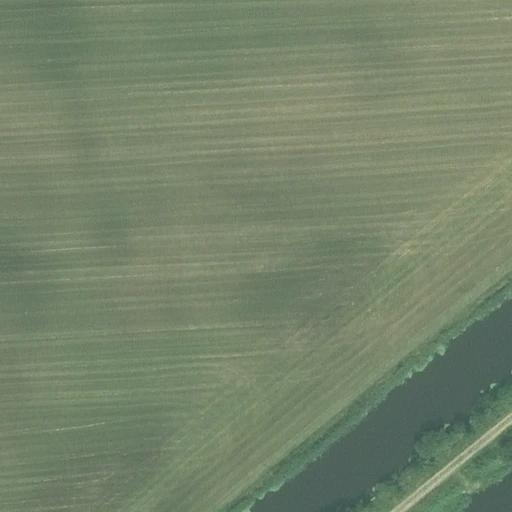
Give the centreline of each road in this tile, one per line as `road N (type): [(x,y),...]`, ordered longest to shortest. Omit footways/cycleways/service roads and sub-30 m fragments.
road 1 (track): [(511,264),(220,511)]
road 2 (track): [(400,511),(511,418)]
